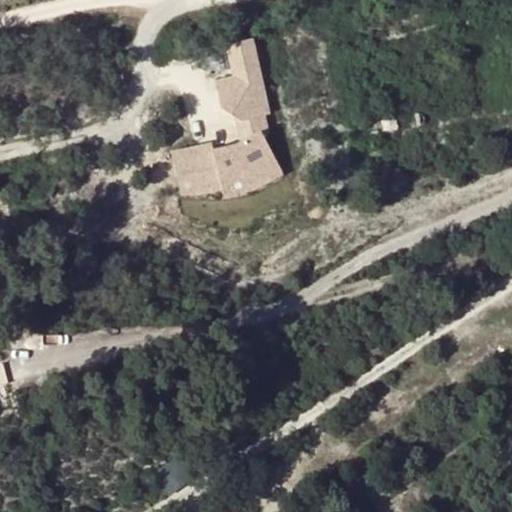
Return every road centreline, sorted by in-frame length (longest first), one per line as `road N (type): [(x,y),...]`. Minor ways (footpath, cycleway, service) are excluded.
road 1 (residential): [(511,283),(149,511)]
road 2 (residential): [(150,0),(123,117),(93,134),(0,155)]
